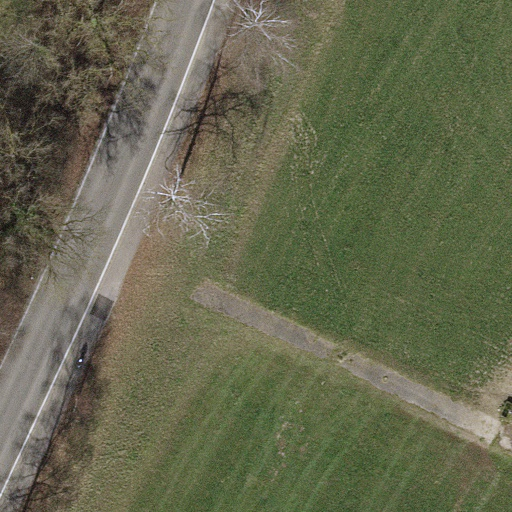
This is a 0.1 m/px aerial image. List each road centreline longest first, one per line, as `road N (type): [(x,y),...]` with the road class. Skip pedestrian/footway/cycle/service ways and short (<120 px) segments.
road 1 (residential): [(184,0),(91,238),(0,434)]
road 2 (track): [(511,442),(91,238)]
